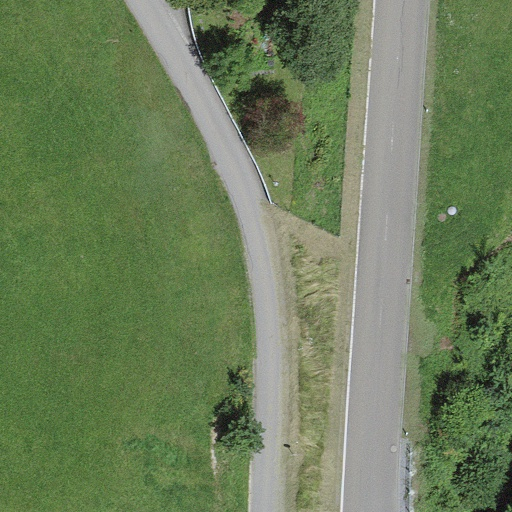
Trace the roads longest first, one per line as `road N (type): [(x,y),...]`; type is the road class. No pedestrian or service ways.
road 1 (residential): [(269,511),(275,394),(266,274),(244,166),(153,0)]
road 2 (tertiary): [(368,511),(403,0)]
